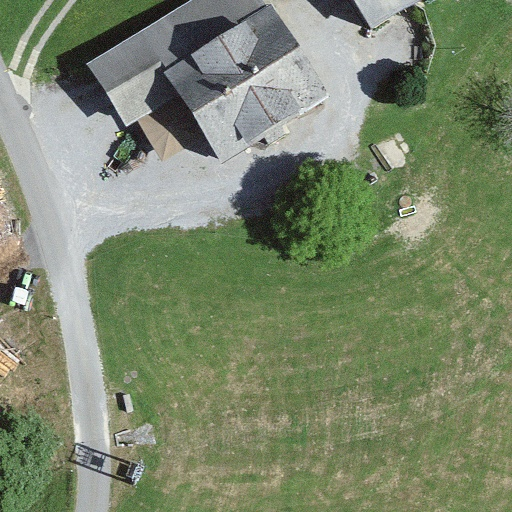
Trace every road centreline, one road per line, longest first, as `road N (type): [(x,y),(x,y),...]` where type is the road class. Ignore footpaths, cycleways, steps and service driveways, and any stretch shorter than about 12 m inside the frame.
road 1 (unclassified): [(0,99),(77,324),(92,474),(83,511)]
road 2 (track): [(5,112),(45,26),(68,0)]
